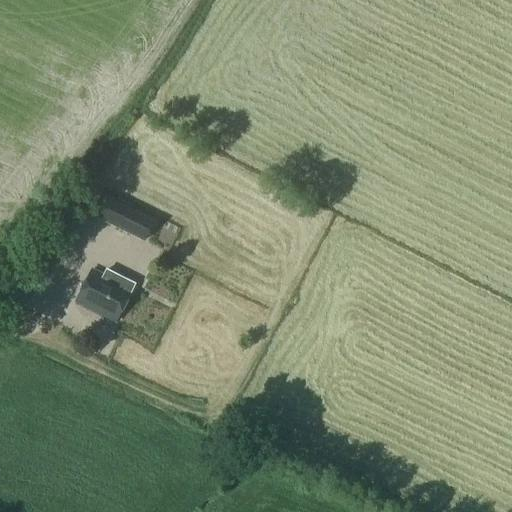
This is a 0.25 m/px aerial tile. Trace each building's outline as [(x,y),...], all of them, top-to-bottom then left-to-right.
[(92,197),(116,160),(101,151),(77,188),(92,197)] [(139,214),(104,197),(94,218),(128,235),(139,214)] [(271,291),(282,265),(169,219),(158,248),(156,248),(149,265),(259,310),(263,301),(219,283),(224,272),(271,291)] [(152,293),(174,303),(184,281),(162,271),(152,293)] [(94,273),(78,305),(117,325),(136,287),(108,273),(105,278),(94,273)]
